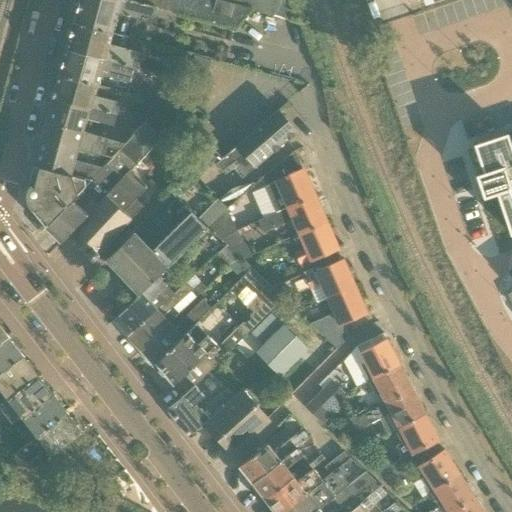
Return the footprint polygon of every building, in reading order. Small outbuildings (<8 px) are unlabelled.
[(178,12),(132,0),(79,0),(73,22),(124,35),(129,16),(138,18),(140,13),(154,17),(154,16),(175,22),(177,13),(178,12)] [(187,0),(132,0),(178,12),(177,13),(192,17),(196,2),(187,0)] [(270,14),(285,18),(289,2),(283,0),(230,0),(229,3),(218,0),(196,0),(196,2),(192,17),(234,28),(251,9),(252,8),(270,13),(270,14)] [(127,36),(124,35),(73,22),(66,48),(135,67),(139,68),(141,62),(136,61),(139,52),(124,48),(127,36)] [(128,93),(135,67),(66,48),(59,73),(136,96),(136,95),(128,93)] [(210,61),(193,55),(184,81),(202,87),(210,61)] [(130,117),(136,96),(59,73),(53,96),(118,114),(117,114),(130,117)] [(168,103),(181,107),(186,91),(173,87),(168,103)] [(114,127),(117,114),(118,114),(53,96),(46,122),(83,132),(86,120),(114,127)] [(278,110),(215,163),(222,171),(233,162),(245,176),(255,167),(256,167),(297,132),(278,110)] [(83,132),(46,122),(45,122),(45,123),(42,136),(41,136),(41,137),(78,148),(78,149),(111,158),(107,163),(122,177),(129,169),(130,171),(162,137),(145,122),(125,144),(83,133),(83,132)] [(511,149),(506,132),(473,142),(483,172),(475,174),(483,196),(496,191),(511,234),(511,233),(511,149)] [(75,161),(78,149),(78,148),(41,137),(41,138),(34,163),(33,165),(54,170),(54,171),(55,172),(55,171),(91,181),(91,180),(102,169),(75,161)] [(158,276),(207,228),(227,209),(217,199),(199,220),(184,206),(177,213),(184,220),(152,252),(139,238),(177,199),(179,200),(220,155),(210,146),(192,164),(194,166),(171,192),(132,233),(133,234),(107,260),(140,294),(158,276)] [(266,187),(271,197),(277,212),(258,220),(258,221),(269,215),(270,217),(277,213),(277,212),(315,196),(295,151),(281,164),(287,177),(277,181),(277,182),(266,187)] [(61,243),(71,232),(122,177),(107,163),(102,169),(91,180),(91,181),(65,207),(65,206),(46,226),(46,225),(44,226),(45,227),(61,243)] [(65,207),(91,181),(55,171),(55,172),(54,171),(54,170),(33,165),(26,192),(27,192),(26,197),(27,201),(30,205),(28,206),(44,226),(46,225),(46,226),(65,206),(65,207)] [(147,187),(130,171),(129,169),(122,177),(71,232),(92,260),(100,254),(98,253),(143,206),(136,199),(147,187)] [(326,222),(315,196),(277,212),(277,213),(270,217),(269,215),(258,221),(258,220),(257,221),(263,233),(294,220),(300,234),(326,222)] [(220,240),(238,231),(227,209),(207,228),(220,240)] [(326,222),(300,234),(306,248),(295,253),(299,264),(311,259),(311,260),(338,248),(326,222)] [(226,245),(230,250),(244,243),(238,231),(220,240),(226,245)] [(239,258),(230,250),(226,245),(218,253),(230,266),(239,258)] [(250,269),(239,258),(230,266),(241,278),(250,269)] [(328,298),(354,286),(343,260),(317,272),(315,268),(303,273),(306,278),(310,288),(322,283),(328,298)] [(176,383),(185,394),(193,386),(194,387),(195,386),(283,298),(275,291),(273,287),(271,286),(252,267),(250,269),(241,278),(241,279),(230,290),(253,312),(218,347),(207,336),(198,345),(187,333),(153,365),(154,365),(156,363),(159,365),(157,367),(157,371),(162,376),(166,377),(168,376),(174,384),(176,383)] [(127,336),(174,295),(158,276),(140,294),(113,320),(127,336)] [(140,350),(169,323),(163,317),(193,290),(187,283),(174,295),(127,336),(140,350)] [(337,349),(350,335),(343,323),(366,313),(354,286),(328,298),(335,313),(310,323),(337,349)] [(153,365),(187,333),(212,309),(203,300),(180,323),(177,332),(169,323),(140,350),(153,365)] [(282,325),(256,351),(280,375),(306,350),(282,325)] [(0,372),(22,355),(7,336),(0,341),(0,372)] [(370,381),(400,365),(387,339),(360,353),(365,363),(362,365),(370,381)] [(0,403),(37,374),(22,355),(0,372),(0,403)] [(381,394),(386,403),(413,389),(400,365),(370,381),(378,396),(381,394)] [(0,404),(14,423),(52,394),(37,374),(0,403),(0,404)] [(324,389),(337,402),(345,394),(332,381),(324,389)] [(204,396),(195,386),(194,387),(193,386),(185,394),(181,398),(181,399),(168,409),(190,438),(207,425),(211,422),(210,421),(201,409),(200,410),(195,404),(204,396)] [(337,402),(324,389),(315,398),(332,415),(341,406),(337,402)] [(386,403),(352,421),(357,431),(387,415),(395,430),(426,414),(413,389),(386,403)] [(211,422),(207,425),(231,453),(268,419),(243,392),(210,421),(211,422)] [(66,412),(52,394),(14,423),(29,441),(36,435),(66,412)] [(323,424),(332,415),(315,398),(306,407),(323,424)] [(82,432),(81,432),(66,412),(36,435),(29,441),(17,450),(33,470),(52,455),(82,432)] [(402,459),(412,454),(439,440),(426,414),(395,430),(402,443),(395,446),(402,459)] [(304,440),(296,446),(252,481),(276,511),(279,511),(305,491),(307,493),(323,481),(298,450),(307,447),(313,445),(311,437),(311,436),(310,435),(304,440)] [(252,481),(296,446),(289,438),(274,451),(268,443),(239,465),(241,467),(240,468),(239,472),(243,477),(247,477),(248,476),(252,481)] [(431,493),(460,474),(445,450),(419,466),(425,476),(422,478),(431,493)] [(344,465),(351,459),(352,458),(344,452),(338,457),(344,465)] [(342,466),(344,465),(338,457),(331,462),(337,470),(342,466)] [(385,483),(398,476),(398,475),(404,472),(399,461),(375,473),(385,483)] [(330,475),(337,470),(331,462),(324,468),(330,475)] [(349,474),(347,472),(342,466),(337,470),(330,475),(323,481),(307,493),(305,491),(279,511),(312,511),(346,486),(341,480),(349,474)] [(350,511),(369,497),(368,497),(382,486),(366,471),(347,486),(346,486),(312,511),(350,511)] [(455,511),(476,499),(460,474),(431,493),(440,507),(433,511),(432,510),(428,511),(455,511)] [(398,476),(385,483),(393,490),(403,485),(398,476)] [(368,511),(376,506),(369,497),(350,511),(368,511)] [(484,511),(476,499),(455,511),(484,511)]
